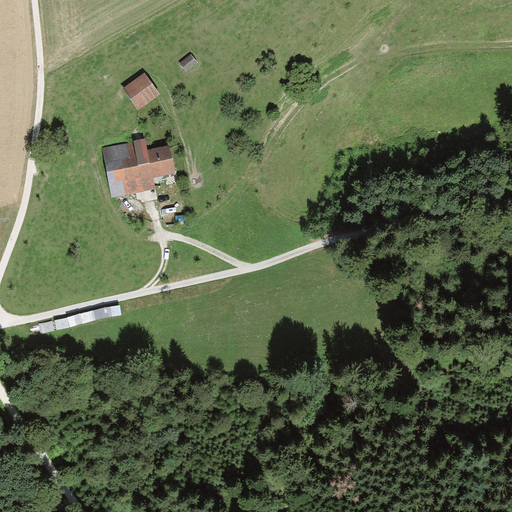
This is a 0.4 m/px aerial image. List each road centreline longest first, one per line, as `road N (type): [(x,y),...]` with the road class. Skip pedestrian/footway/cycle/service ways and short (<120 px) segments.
road 1 (unclassified): [(0,325),(511,201)]
road 2 (track): [(0,276),(25,202),(40,104),(34,0)]
road 3 (track): [(69,497),(0,389)]
